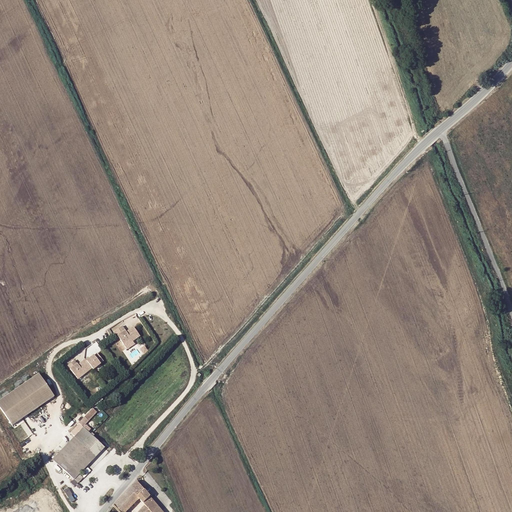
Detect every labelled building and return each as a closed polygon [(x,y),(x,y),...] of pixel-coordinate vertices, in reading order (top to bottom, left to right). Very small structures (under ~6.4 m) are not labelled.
[(120,326),(113,331),(123,344),(130,338),(131,340),(139,334),(132,326),(125,331),(120,326)] [(74,361),(67,367),(78,380),(92,369),(93,371),(100,365),(100,364),(103,362),(97,354),(94,356),(93,356),(86,362),(84,360),(78,365),(74,361)] [(38,375),(0,400),(0,409),(11,426),(54,397),(38,375)] [(78,424),(83,427),(88,422),(96,413),(92,409),(84,417),(78,424)] [(78,423),(69,432),(74,436),(83,427),(78,424),(78,423)] [(79,475),(104,448),(88,433),(83,428),(83,427),(74,436),(52,460),(73,480),(79,475)] [(79,475),(73,480),(77,484),(83,479),(79,475)] [(161,511),(136,481),(112,506),(116,511),(125,511),(138,499),(144,506),(138,511),(161,511)]
